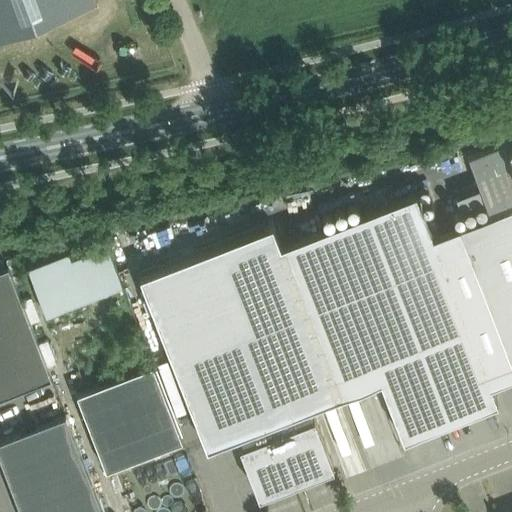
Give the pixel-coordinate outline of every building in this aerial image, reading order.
[(0,0),(0,35),(93,0),(0,0)] [(416,189),(280,242),(339,393),(381,376),(404,435),(498,398),(491,381),(488,373),(511,363),(511,201),(459,222),(433,232),(416,189)] [(272,220),(139,271),(206,444),(238,432),(239,434),(240,434),(242,440),(240,440),(252,473),(256,472),(262,488),(297,474),(297,476),(334,462),(314,412),(313,412),(310,413),(307,407),(313,405),(312,403),(339,393),(280,242),(272,220)] [(69,251),(28,267),(46,313),(122,283),(107,244),(71,258),(69,251)] [(0,395),(51,376),(8,264),(0,267),(0,395)] [(77,391),(106,467),(182,437),(153,361),(77,391)] [(104,511),(66,414),(0,440),(0,453),(22,511),(104,511)]
